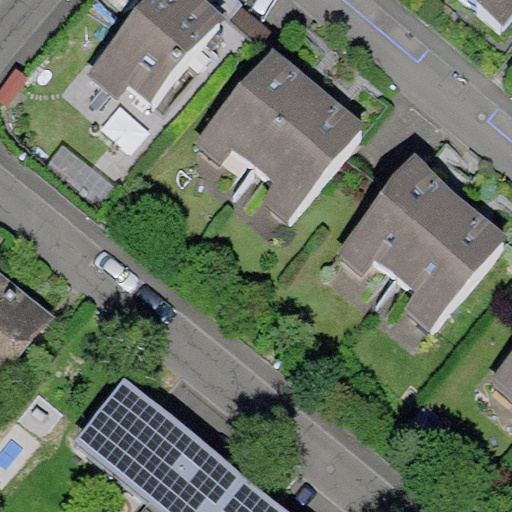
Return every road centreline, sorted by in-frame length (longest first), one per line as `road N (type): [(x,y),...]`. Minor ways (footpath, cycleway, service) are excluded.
road 1 (residential): [(380,511),(0,202),(0,47),(34,0)]
road 2 (residential): [(338,0),(511,147)]
